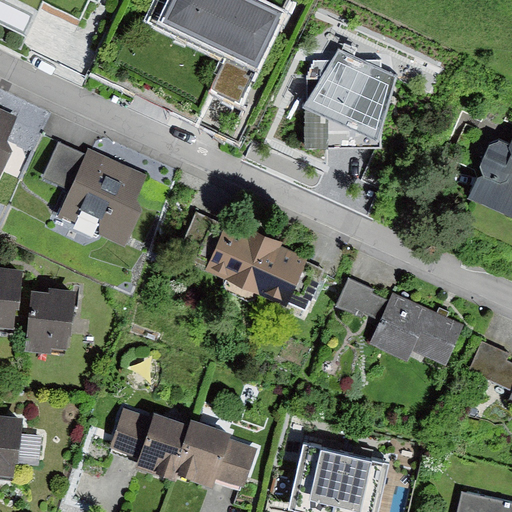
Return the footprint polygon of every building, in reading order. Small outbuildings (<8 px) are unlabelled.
[(171,0),(164,15),(257,60),(283,7),(268,0),(171,0)] [(226,58),(212,85),(241,99),(254,72),(226,58)] [(393,58),(313,59),(304,78),(305,151),(388,150),(387,79),(393,79),(393,58)] [(0,167),(9,148),(4,137),(15,113),(0,106),(0,167)] [(511,132),(508,142),(499,140),(488,144),(477,165),(487,169),(474,194),(511,212),(511,132)] [(85,152),(58,140),(42,175),(67,186),(56,212),(124,242),(139,207),(134,197),(145,172),(87,147),(85,152)] [(307,256),(227,217),(204,264),(284,304),(307,256)] [(20,267),(0,265),(0,325),(14,327),(20,267)] [(377,289),(351,277),(338,306),(380,324),(373,341),(407,355),(411,346),(448,363),(465,324),(395,293),(392,300),(376,293),(377,289)] [(48,292),(30,290),(24,352),(48,354),(49,347),(65,349),(71,289),(50,287),(48,292)] [(510,351),(482,340),(470,370),(511,386),(506,402),(511,403),(511,361),(506,360),(510,351)] [(175,471),(190,420),(152,408),(150,412),(123,404),(109,447),(133,454),(130,464),(173,477),(175,471)] [(190,420),(175,471),(211,482),(213,476),(243,485),(256,444),(225,435),(228,426),(192,415),(190,420)] [(23,420),(0,417),(0,476),(16,479),(23,420)] [(377,511),(390,457),(304,439),(290,505),(320,511),(377,511)] [(511,511),(511,501),(462,492),(457,511),(511,511)]
